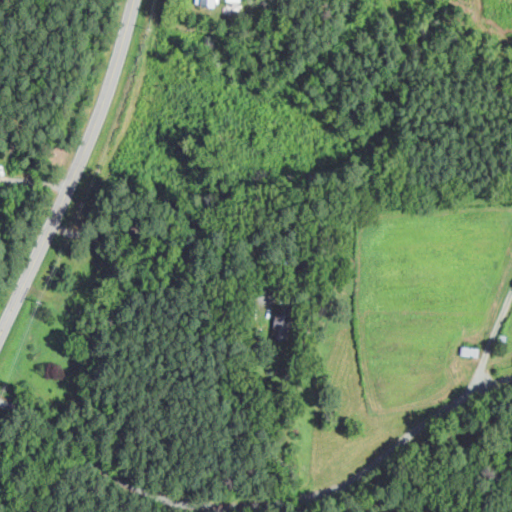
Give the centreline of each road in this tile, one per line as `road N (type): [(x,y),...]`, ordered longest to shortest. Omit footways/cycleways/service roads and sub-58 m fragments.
road 1 (residential): [(0,402),(59,430),(150,492),(252,504),(329,489),(472,392),(511,375)]
road 2 (tertiary): [(0,334),(101,112),(134,0)]
